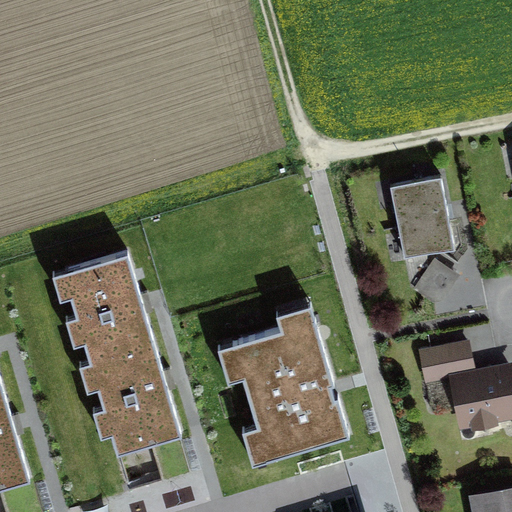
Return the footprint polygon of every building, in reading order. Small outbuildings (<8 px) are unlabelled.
[(406,253),(453,242),(438,175),(391,186),(406,253)] [(59,270),(114,449),(185,427),(170,379),(147,302),(130,248),(59,270)] [(435,257),(416,287),(435,299),(454,269),(435,257)] [(243,428),(252,462),(352,433),(310,302),(276,312),(282,327),(218,346),(228,380),(243,375),(257,424),(243,428)] [(511,410),(511,379),(510,368),(475,375),(467,340),(422,349),(428,379),(449,375),(459,422),(511,410)] [(0,480),(27,472),(12,427),(0,387),(0,480)] [(511,511),(511,489),(471,498),(474,511),(511,511)]
